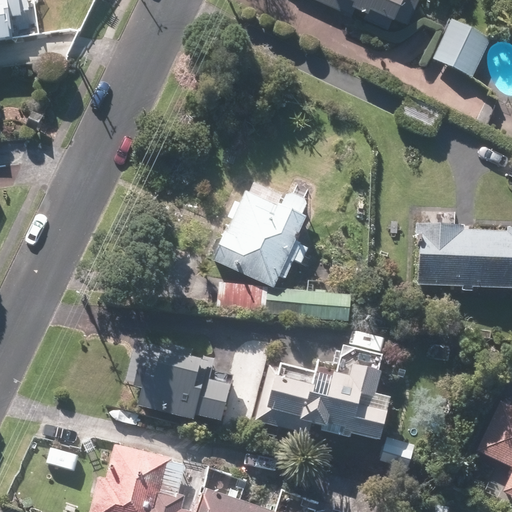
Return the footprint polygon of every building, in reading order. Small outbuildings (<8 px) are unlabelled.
[(24,23),(19,0),(0,0),(0,46),(12,45),(9,25),(24,23)] [(415,0),(306,0),(400,39),(415,0)] [(489,40),(447,23),(431,62),(473,79),(489,40)] [(444,113),(407,94),(396,115),(433,134),(444,113)] [(311,215),(249,186),(214,259),(275,288),(289,259),(303,265),(311,248),(298,242),(311,215)] [(465,225),(415,223),(412,289),(460,291),(460,294),(474,295),(474,290),(511,291),(511,226),(504,227),(504,231),(465,229),(465,225)] [(352,293),(267,291),(266,318),(351,320),(352,293)] [(205,355),(134,340),(120,405),(223,426),(231,386),(200,379),(205,355)] [(383,351),(343,344),(337,379),(265,367),(256,422),(384,443),(391,399),(376,396),(383,351)] [(511,406),(501,401),(475,452),(511,470),(511,472),(496,504),(511,511),(511,406)] [(418,445),(388,438),(383,459),(412,467),(418,445)] [(212,470),(118,439),(94,511),(265,511),(205,492),(212,470)]
